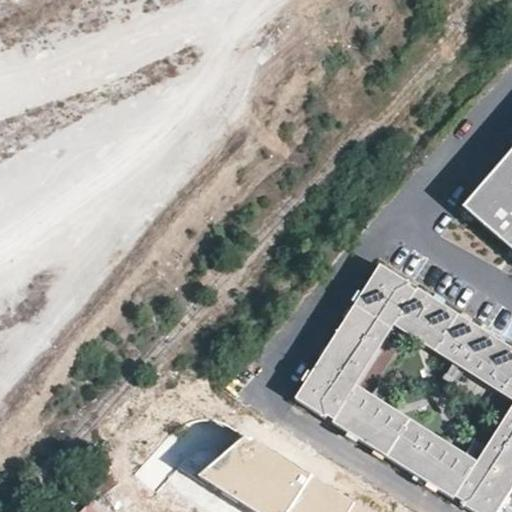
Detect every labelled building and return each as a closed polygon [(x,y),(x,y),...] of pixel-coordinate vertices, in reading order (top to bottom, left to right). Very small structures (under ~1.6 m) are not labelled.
[(46,58),(182,26),(175,0),(89,0),(91,3),(24,19),(30,45),(42,42),(46,58)] [(511,143),(458,204),(511,251),(511,143)] [(511,348),(375,260),(295,384),(492,511),(511,479),(511,348)] [(367,511),(245,436),(198,475),(254,511),(367,511)] [(131,475),(101,494),(112,511),(115,511),(143,495),(131,475)]
